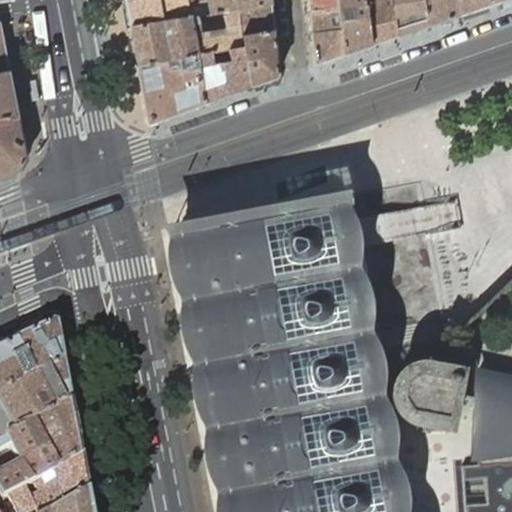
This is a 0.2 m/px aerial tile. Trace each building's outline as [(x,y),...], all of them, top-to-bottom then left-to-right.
[(221,13),(237,11),(234,0),(128,0),(125,0),(131,28),(190,18),(221,13)] [(234,0),(237,11),(271,5),(270,0),(234,0)] [(309,0),(310,13),(339,11),(337,0),(309,0)] [(365,0),(337,0),(339,11),(341,30),(344,56),(372,46),(365,0)] [(365,0),(372,46),(398,38),(392,0),(365,0)] [(392,0),(398,38),(427,28),(423,0),(392,0)] [(423,0),(427,28),(460,16),(457,0),(423,0)] [(457,0),(460,16),(499,3),(498,0),(457,0)] [(242,37),(273,32),(271,5),(237,11),(242,37)] [(220,54),(244,49),(242,37),(237,11),(221,13),(190,18),(131,28),(138,67),(195,57),(220,54)] [(339,11),(310,13),(312,33),(314,63),(315,63),(315,64),(315,65),(316,65),(317,65),(344,56),(341,30),(339,11)] [(0,27),(0,74),(9,73),(0,27)] [(244,49),(251,88),(276,79),(278,76),(273,32),(242,37),(244,49)] [(228,96),(251,88),(244,49),(220,54),(228,96)] [(205,104),(228,96),(220,54),(195,57),(205,104)] [(151,124),(205,104),(195,57),(138,67),(148,123),(149,123),(149,124),(150,124),(151,124)] [(0,120),(18,119),(9,73),(0,74),(0,120)] [(26,161),(18,119),(0,120),(0,178),(21,171),(26,161)] [(253,288),(240,221),(180,232),(169,234),(220,511),(413,511),(394,408),(391,391),(379,328),(360,228),(355,200),(272,215),(285,282),(253,288)] [(510,238),(510,239),(481,230),(478,234),(482,268),(467,281),(460,273),(440,275),(442,277),(438,291),(441,321),(456,325),(511,276),(511,210),(507,209),(510,238)] [(285,282),(272,215),(240,221),(253,288),(285,282)] [(0,446),(71,407),(56,330),(53,329),(0,354),(0,446)] [(401,372),(397,377),(395,382),(393,385),(393,388),(392,391),(393,399),(394,404),(396,409),(399,414),(404,419),(408,422),(415,424),(452,431),(464,370),(424,362),(418,363),(413,364),(408,367),(404,369),(401,372)] [(511,374),(481,365),(476,455),(511,452),(511,374)] [(0,505),(1,507),(81,462),(71,407),(0,446),(0,455),(8,451),(19,471),(0,480),(0,505)] [(511,511),(511,452),(476,455),(476,465),(463,466),(465,511),(511,511)] [(90,511),(81,462),(1,507),(2,508),(0,508),(0,511),(90,511)]
